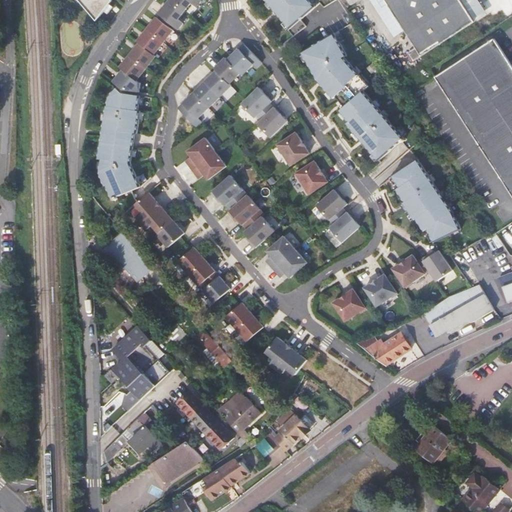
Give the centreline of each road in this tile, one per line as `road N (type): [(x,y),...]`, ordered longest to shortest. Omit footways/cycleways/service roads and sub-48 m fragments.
road 1 (unclassified): [(143,0),(98,53),(75,115),(94,511)]
road 2 (residential): [(296,299),(339,266),(371,255),(382,218),(251,39),(233,27)]
road 3 (residential): [(233,27),(180,78),(169,109),(169,156),(267,291),(296,299)]
road 4 (residential): [(235,511),(396,388)]
road 5 (residential): [(296,299),(304,319),(396,388)]
road 6 (residential): [(396,388),(511,328)]
